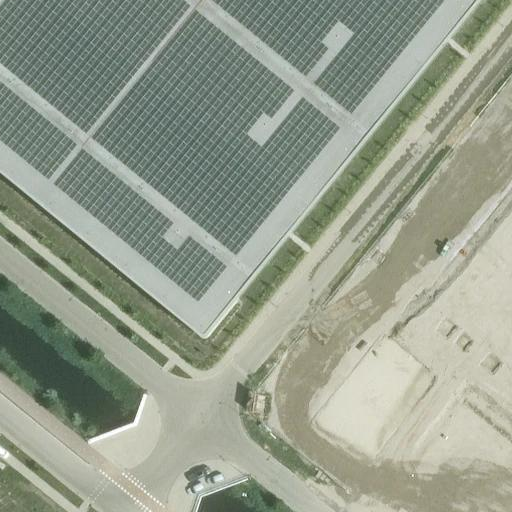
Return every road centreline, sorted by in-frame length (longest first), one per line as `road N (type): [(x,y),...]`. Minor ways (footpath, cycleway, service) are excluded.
road 1 (unclassified): [(201,422),(511,43)]
road 2 (unclassified): [(0,259),(201,422)]
road 3 (tertiary): [(117,511),(0,417)]
road 4 (unclassified): [(201,422),(311,511)]
